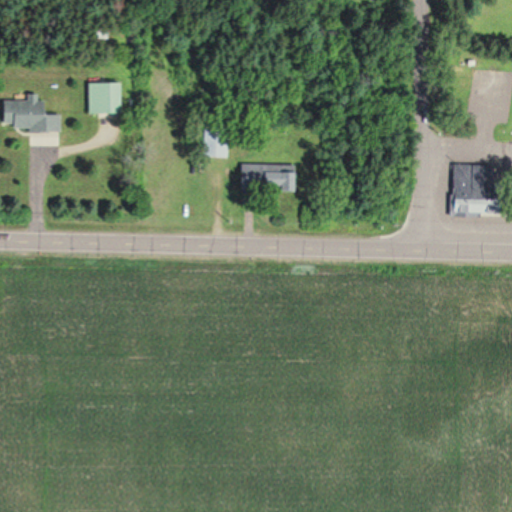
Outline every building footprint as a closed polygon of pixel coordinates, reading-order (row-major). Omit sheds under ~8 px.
[(120,82),(85,82),(85,113),(120,113),(120,82)] [(60,130),(60,114),(41,114),(41,93),(24,93),(24,100),(0,99),(0,122),(9,122),(9,130),(60,130)] [(222,156),(222,123),(198,123),(198,156),(222,156)] [(237,190),(291,191),(291,164),(238,164),(237,190)] [(451,198),(489,198),(489,164),(451,164),(451,198)] [(480,204),(462,204),(462,213),(480,213),(480,204)]
